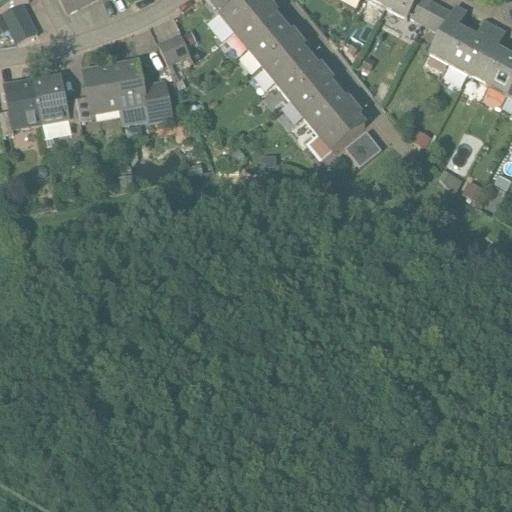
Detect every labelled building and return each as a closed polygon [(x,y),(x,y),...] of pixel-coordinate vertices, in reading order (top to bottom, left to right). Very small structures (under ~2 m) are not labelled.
[(0,0),(0,20),(1,20),(21,10),(29,6),(25,0),(0,0)] [(70,0),(56,0),(66,19),(77,14),(70,0)] [(83,0),(70,0),(77,14),(87,8),(83,0)] [(95,0),(83,0),(87,8),(98,3),(95,0)] [(206,0),(214,10),(226,0),(206,0)] [(236,0),(226,0),(214,10),(222,19),(239,4),(236,0)] [(257,0),(245,0),(219,21),(234,39),(270,9),(264,2),(261,4),(257,0)] [(364,0),(363,3),(384,14),(392,0),(364,0)] [(392,0),(384,14),(406,26),(408,23),(420,2),(420,0),(392,0)] [(420,2),(408,23),(419,28),(430,7),(420,2)] [(430,7),(419,28),(429,34),(440,13),(430,7)] [(270,9),(234,39),(248,56),(281,29),(273,20),(276,17),(270,9)] [(21,10),(1,20),(6,30),(26,20),(21,10)] [(440,40),(428,61),(448,72),(467,38),(458,33),(466,18),(455,11),(451,18),(440,40)] [(440,13),(429,34),(440,40),(451,18),(440,13)] [(26,20),(6,30),(11,40),(31,30),(26,20)] [(475,43),(467,38),(448,72),(468,82),(494,33),(484,27),(475,43)] [(281,29),(248,56),(261,73),(298,44),(291,36),(288,38),(281,29)] [(31,30),(11,40),(17,51),(37,41),(31,30)] [(494,33),(468,82),(487,93),(506,59),(497,54),(505,39),(494,33)] [(180,41),(169,46),(179,67),(190,62),(180,41)] [(297,45),(262,73),(275,90),(308,63),(301,54),(304,52),(298,44),(297,45)] [(169,46),(158,51),(167,72),(179,67),(169,46)] [(511,62),(506,59),(487,93),(507,103),(511,93),(511,62)] [(308,63),(275,90),(289,107),(325,78),(319,70),(316,73),(308,63)] [(138,68),(110,73),(119,117),(122,132),(149,127),(143,96),(138,68)] [(110,73),(83,79),(91,122),(119,117),(110,73)] [(325,78),(289,107),(303,124),(336,98),(329,88),(332,86),(325,78)] [(63,83),(68,110),(85,107),(80,80),(63,83)] [(59,83),(32,89),(40,132),(68,127),(59,83)] [(32,89),(4,94),(13,137),(40,132),(32,89)] [(171,123),(165,91),(143,96),(149,127),(171,123)] [(336,98),(303,124),(317,141),(353,112),(347,104),(344,107),(336,98)] [(360,121),(353,112),(317,141),(331,159),(364,133),(357,123),(360,121)] [(366,138),(344,155),(359,174),(381,157),(366,138)]
